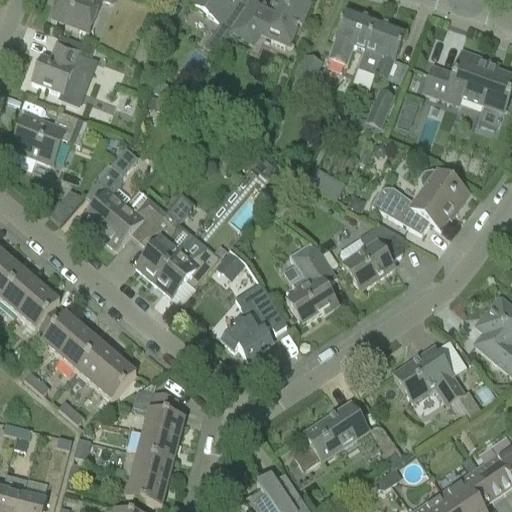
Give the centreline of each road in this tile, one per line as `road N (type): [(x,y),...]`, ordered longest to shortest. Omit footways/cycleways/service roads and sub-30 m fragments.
road 1 (residential): [(248,416),(456,280),(511,205)]
road 2 (residential): [(0,203),(248,416)]
